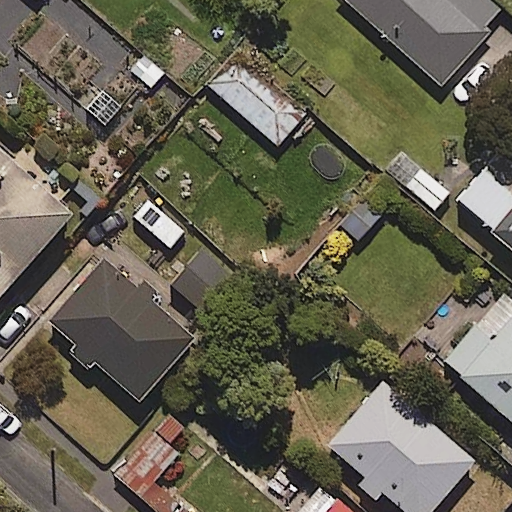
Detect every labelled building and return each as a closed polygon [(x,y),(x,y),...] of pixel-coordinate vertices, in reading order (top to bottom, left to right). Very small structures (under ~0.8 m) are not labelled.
[(342,0),(455,100),(490,60),(475,46),(503,15),(486,0),(342,0)] [(299,120),(234,63),(211,89),(276,146),(299,120)] [(0,294),(69,212),(0,154),(0,294)] [(511,172),(494,157),(454,203),(511,253),(511,172)] [(447,194),(407,160),(393,177),(433,211),(447,194)] [(369,190),(337,225),(356,242),(388,207),(369,190)] [(119,224),(103,209),(71,244),(87,259),(119,224)] [(194,339),(103,257),(45,322),(135,404),(194,339)] [(511,299),(502,291),(439,361),(511,426),(511,299)] [(430,511),(474,460),(382,382),(326,448),(401,511),(430,511)] [(350,511),(320,486),(297,511),(350,511)]
